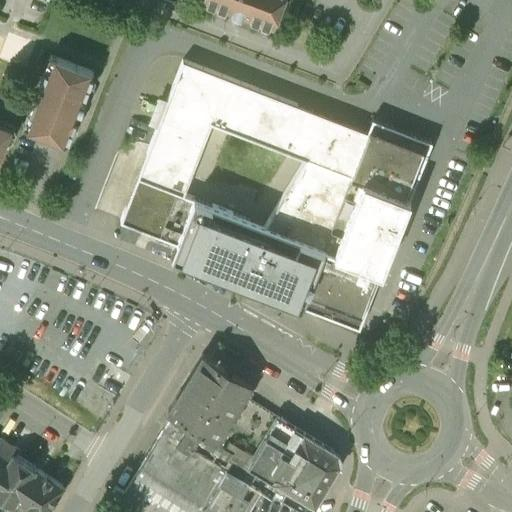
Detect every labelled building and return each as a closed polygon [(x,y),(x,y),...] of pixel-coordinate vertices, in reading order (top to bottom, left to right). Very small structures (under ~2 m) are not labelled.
[(204,0),(231,10),(230,13),(241,17),(242,14),(272,26),(281,0),(204,0)] [(93,71),(50,54),(49,56),(57,59),(52,71),(45,68),(38,86),(42,87),(38,95),(35,94),(28,112),(36,115),(31,127),(23,123),(23,125),(66,142),(77,112),(80,113),(84,102),(82,101),(93,71)] [(120,218),(175,240),(170,253),(358,326),(431,140),(372,117),(367,130),(182,58),(120,218)] [(0,150),(4,140),(8,139),(6,135),(8,129),(0,125),(0,150)] [(398,267),(383,310),(404,318),(420,275),(398,267)] [(224,365),(202,352),(169,408),(218,439),(241,399),(240,398),(243,393),(248,384),(223,368),(224,365)] [(276,414),(243,393),(240,398),(241,399),(218,439),(250,460),(276,414)] [(332,448),(276,414),(250,460),(249,461),(280,480),(277,485),(285,490),(284,492),(310,508),(314,501),(315,501),(337,464),(338,464),(333,448),(333,447),(332,448)] [(238,511),(253,489),(165,432),(125,493),(154,511),(238,511)] [(4,449),(0,454),(0,489),(2,491),(24,457),(13,450),(10,454),(4,449)] [(2,491),(0,493),(0,509),(9,496),(13,498),(15,495),(22,499),(42,469),(24,457),(2,491)] [(63,483),(42,469),(22,499),(33,506),(41,511),(47,511),(50,509),(47,507),(63,483)] [(29,511),(33,506),(22,499),(13,511),(29,511)]
